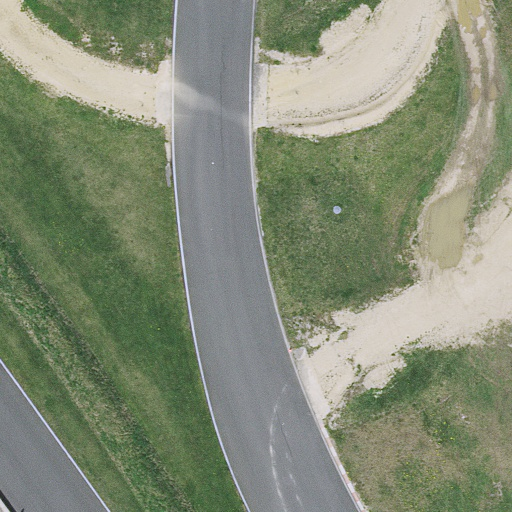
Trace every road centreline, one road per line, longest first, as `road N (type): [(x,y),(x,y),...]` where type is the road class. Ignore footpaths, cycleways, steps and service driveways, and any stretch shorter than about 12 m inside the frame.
road 1 (track): [(0,29),(90,86),(306,108),(365,84),(408,25),(416,0)]
road 2 (track): [(511,230),(493,271),(399,323),(303,345),(248,437)]
